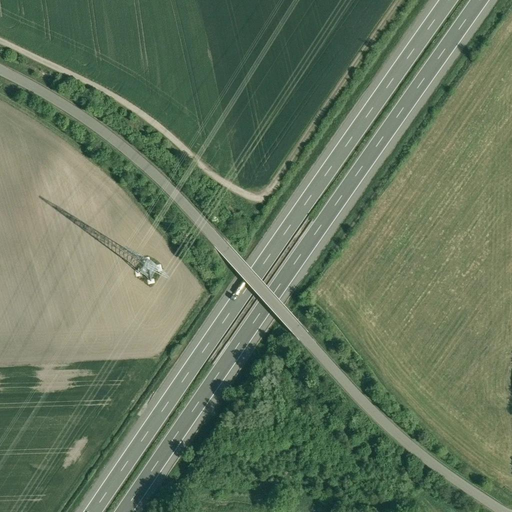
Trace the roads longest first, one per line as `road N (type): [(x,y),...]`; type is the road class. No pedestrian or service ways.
road 1 (unclassified): [(503,511),(362,404),(208,231),(104,138),(0,79)]
road 2 (motorway): [(441,0),(88,511)]
road 3 (motorway): [(128,511),(480,0)]
